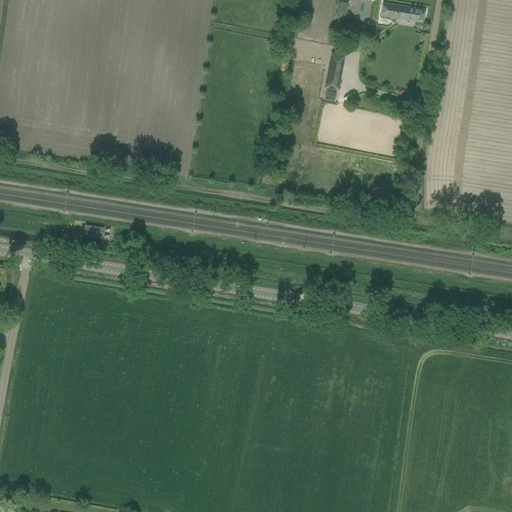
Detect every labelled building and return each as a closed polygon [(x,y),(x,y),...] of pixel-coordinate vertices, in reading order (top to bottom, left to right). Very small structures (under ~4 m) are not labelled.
[(336,31),(344,32),(347,3),(340,2),(336,31)] [(382,15),(422,22),(425,10),(384,3),(382,15)] [(346,22),(344,34),(345,35),(345,36),(363,39),(366,25),(346,22)] [(324,96),(335,98),(337,90),(339,90),(345,55),(331,52),(324,88),(326,88),(324,96)] [(83,235),(102,238),(103,228),(85,225),(84,225),(83,235)]
